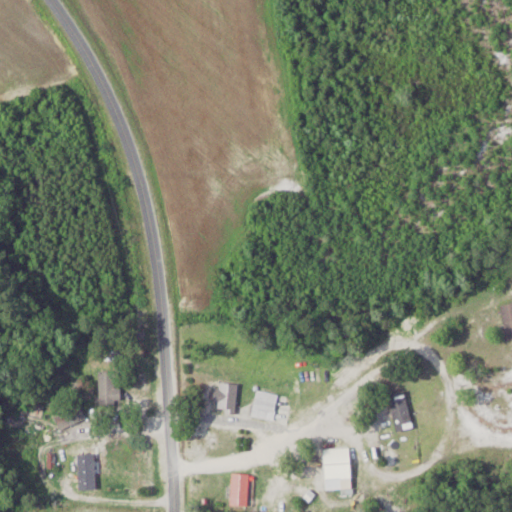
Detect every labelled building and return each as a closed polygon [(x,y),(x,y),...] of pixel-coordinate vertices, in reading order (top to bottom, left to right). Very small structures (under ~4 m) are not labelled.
[(508,339),(511,338),(511,303),(503,304),(508,339)] [(100,405),(123,405),(123,388),(116,388),(116,371),(100,371),(100,405)] [(239,384),(218,383),(217,412),(237,413),(239,384)] [(398,432),(416,427),(407,390),(388,395),(398,432)] [(280,397),(260,391),(252,416),(273,422),(280,397)] [(61,416),(64,427),(78,423),(74,412),(61,416)] [(78,448),(78,485),(98,485),(98,448),(78,448)] [(353,479),(353,448),(326,448),(326,479),(353,479)] [(232,505),(251,505),(251,473),(232,473),(232,505)]
